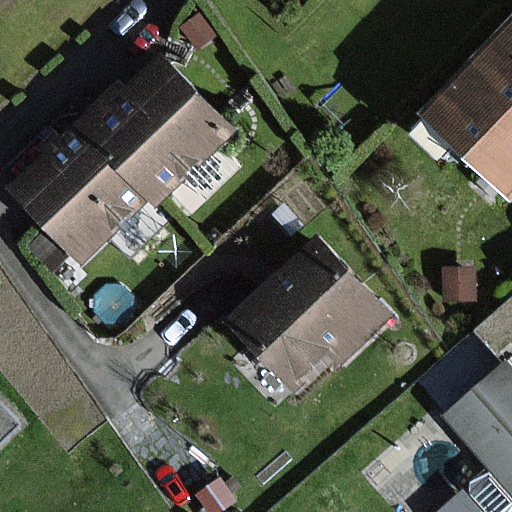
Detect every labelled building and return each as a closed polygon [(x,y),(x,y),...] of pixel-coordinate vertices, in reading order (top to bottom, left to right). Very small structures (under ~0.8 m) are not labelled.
[(511,29),(439,105),(511,175),(511,29)] [(142,87),(133,77),(92,116),(160,188),(166,194),(240,124),(175,56),(142,87)] [(90,254),(160,188),(92,116),(22,182),(90,254)] [(394,312),(325,238),(242,315),(299,375),(338,338),(352,352),(394,312)] [(511,363),(457,409),(511,473),(511,363)] [(0,437),(15,423),(0,406),(0,437)] [(436,503),(442,511),(511,511),(511,480),(497,460),(436,503)]
